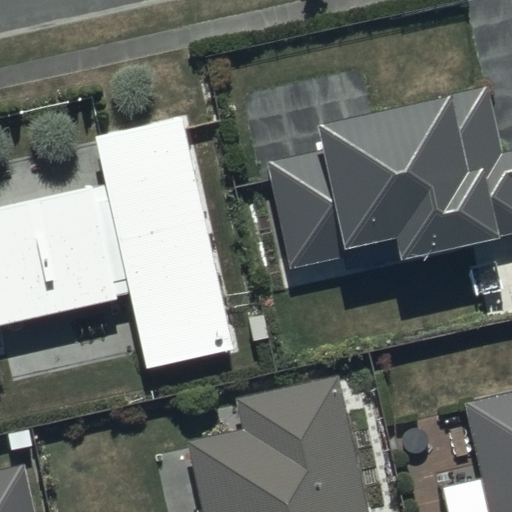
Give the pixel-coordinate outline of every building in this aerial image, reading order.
[(304,130),(309,156),(259,167),(282,274),(382,251),(385,265),(484,244),(510,238),(511,245),(511,162),(510,156),(495,159),(480,93),(438,102),(304,130)] [(0,311),(125,285),(140,354),(231,335),(182,101),(87,121),(96,168),(0,188),(0,311)] [(202,511),(365,511),(332,366),(233,388),(239,416),(184,428),(202,511)] [(487,511),(511,511),(511,383),(461,395),(487,511)] [(0,511),(33,511),(21,455),(0,459),(0,511)]
